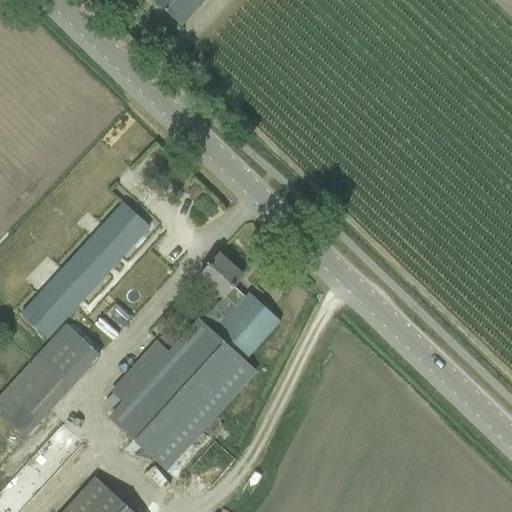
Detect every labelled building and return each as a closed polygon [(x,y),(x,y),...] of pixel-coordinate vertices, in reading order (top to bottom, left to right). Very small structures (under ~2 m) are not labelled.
[(152,0),(180,26),(205,0),(152,0)] [(122,205),(21,315),(47,339),(136,243),(145,252),(81,321),(108,346),(185,262),(122,205)] [(217,255),(199,276),(223,297),(200,322),(197,318),(167,351),(156,341),(109,392),(121,403),(107,418),(164,470),(254,371),(244,361),(279,322),(248,293),(244,298),(233,287),(241,277),(217,255)] [(0,394),(0,414),(25,438),(99,357),(65,324),(0,394)] [(131,511),(95,478),(63,511),(131,511)]
